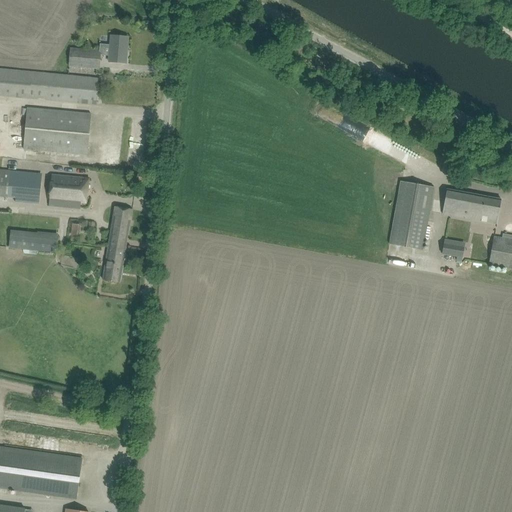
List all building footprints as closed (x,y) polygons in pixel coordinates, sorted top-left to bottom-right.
[(111,36),(110,46),(100,45),(100,51),(70,48),(69,66),(99,69),(100,55),(110,56),(109,62),(116,62),(126,63),(128,37),(111,36)] [(0,69),(0,95),(96,104),(97,94),(101,94),(102,83),(98,83),(98,79),(0,69)] [(27,108),(23,149),(87,155),(91,114),(81,113),(27,108)] [(21,143),(22,126),(5,125),(5,135),(9,135),(9,143),(21,143)] [(0,195),(8,196),(40,199),(42,174),(10,171),(0,170),(0,195)] [(51,175),(49,206),(76,209),(80,209),(81,203),(82,194),(87,195),(89,179),(79,178),(51,175)] [(401,181),(390,244),(422,250),(434,187),(401,181)] [(447,190),(442,214),(497,224),(501,199),(447,190)] [(103,280),(110,281),(120,283),(132,210),(115,207),(103,280)] [(71,235),(80,236),(82,225),(73,224),(71,235)] [(11,232),(9,248),(25,250),(49,252),(56,253),(58,236),(11,232)] [(493,246),(489,265),(511,268),(511,235),(503,234),(502,238),(494,237),(493,246)] [(444,243),(442,255),(457,257),(456,261),(461,261),(462,261),(463,254),(457,253),(458,245),(444,243)] [(0,446),(0,488),(76,499),(82,458),(0,446)]
